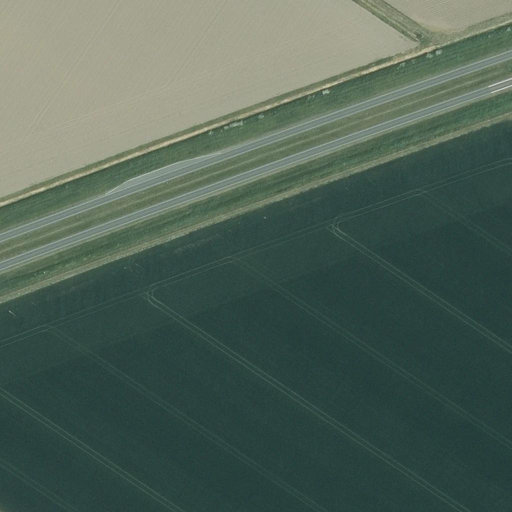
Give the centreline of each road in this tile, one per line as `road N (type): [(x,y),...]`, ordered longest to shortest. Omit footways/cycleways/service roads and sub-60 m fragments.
road 1 (trunk): [(0,266),(511,82)]
road 2 (trunk): [(511,54),(0,237)]
